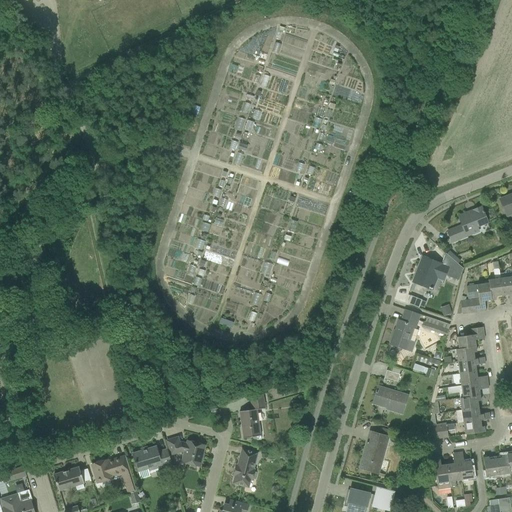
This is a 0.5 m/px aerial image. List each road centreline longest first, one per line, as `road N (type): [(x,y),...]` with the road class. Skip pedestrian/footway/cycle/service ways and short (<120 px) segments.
road 1 (residential): [(315,511),(405,230),(432,202),(511,170)]
road 2 (residential): [(204,511),(221,438),(195,428),(169,423),(34,468)]
road 3 (residential): [(0,292),(36,255),(90,166),(88,141),(63,88)]
road 4 (track): [(63,88),(241,0)]
